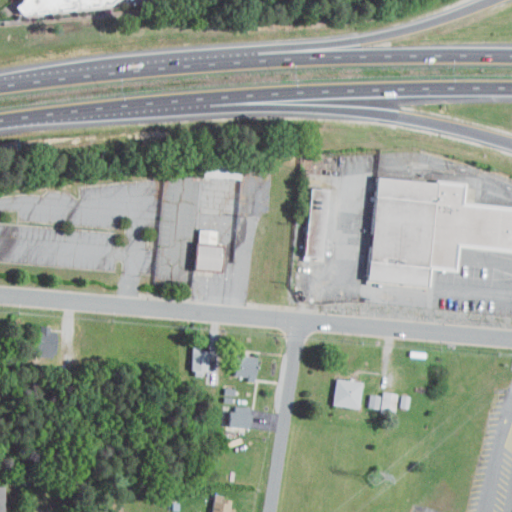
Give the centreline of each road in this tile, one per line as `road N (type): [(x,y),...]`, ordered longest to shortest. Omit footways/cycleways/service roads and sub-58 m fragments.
road 1 (residential): [(0,292),(511,335)]
road 2 (motorway): [(168,100),(355,109),(511,142)]
road 3 (motorway): [(168,100),(511,86)]
road 4 (motorway): [(511,54),(241,60)]
road 5 (motorway): [(487,0),(387,33),(241,60)]
road 6 (motorway): [(241,60),(13,83)]
road 7 (residential): [(301,318),(273,511)]
road 8 (motorway): [(0,119),(168,100)]
